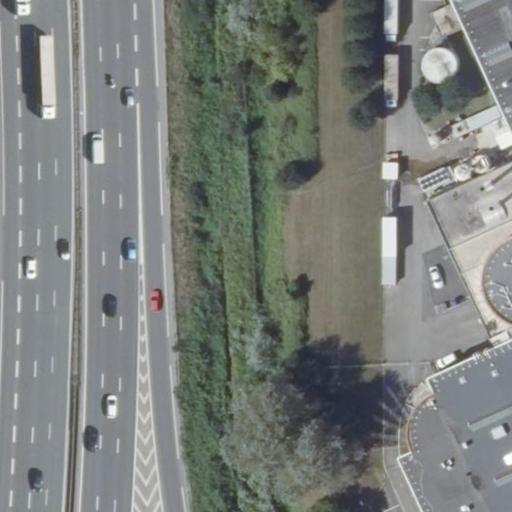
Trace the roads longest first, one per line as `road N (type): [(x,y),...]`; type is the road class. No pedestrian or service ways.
road 1 (motorway): [(174,511),(150,58),(109,7)]
road 2 (motorway): [(40,0),(48,252),(38,511)]
road 3 (motorway): [(108,511),(116,195),(109,7)]
